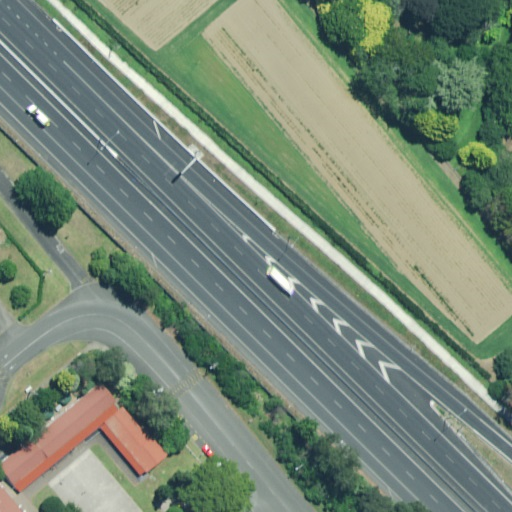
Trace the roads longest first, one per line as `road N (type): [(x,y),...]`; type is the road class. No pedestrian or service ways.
road 1 (motorway): [(50,62),(502,511)]
road 2 (motorway): [(447,511),(0,70)]
road 3 (motorway): [(50,62),(511,447)]
road 4 (motorway): [(421,511),(0,95)]
road 5 (unclassified): [(289,511),(157,352),(106,314),(60,323),(0,370)]
